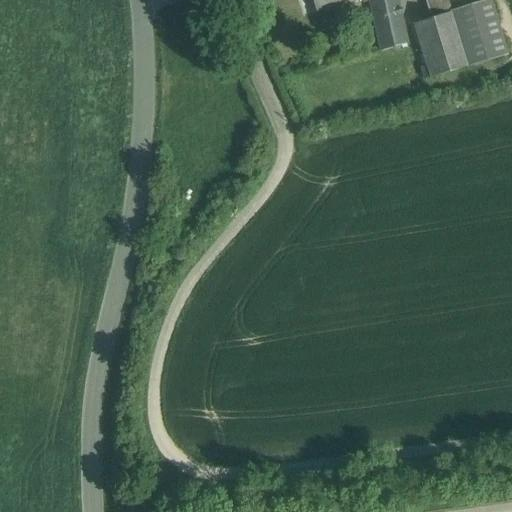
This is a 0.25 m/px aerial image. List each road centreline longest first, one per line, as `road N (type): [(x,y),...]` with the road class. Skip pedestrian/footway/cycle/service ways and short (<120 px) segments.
road 1 (track): [(221,0),(286,136),(275,178),(189,280),(164,330),(151,437),(168,462),(266,472),(511,436)]
road 2 (tertiary): [(95,511),(90,426),(144,137),(140,0)]
